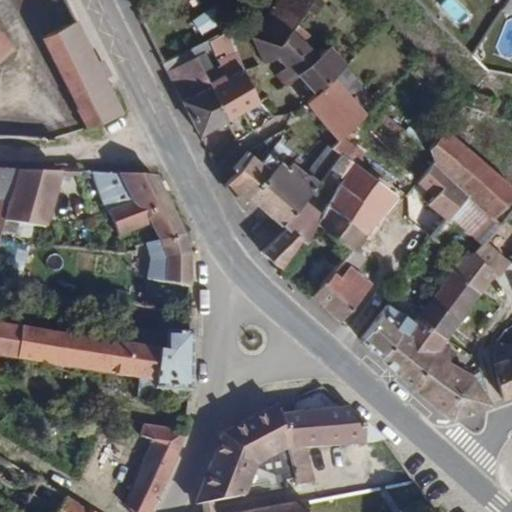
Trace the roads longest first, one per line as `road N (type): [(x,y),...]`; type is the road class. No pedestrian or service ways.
road 1 (tertiary): [(241,273),(207,222),(98,0)]
road 2 (tertiary): [(450,462),(311,338)]
road 3 (track): [(0,150),(89,159),(171,151)]
road 4 (residential): [(172,511),(227,381)]
